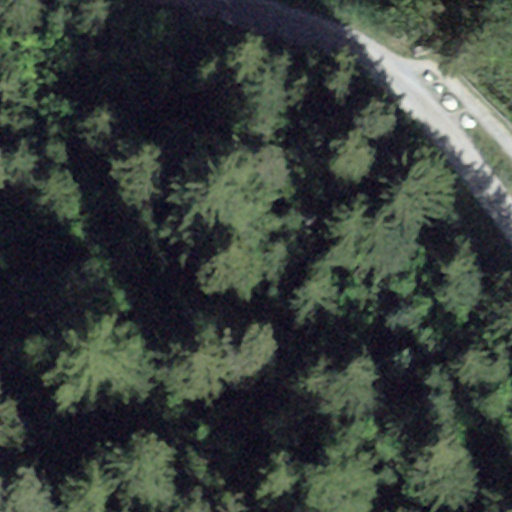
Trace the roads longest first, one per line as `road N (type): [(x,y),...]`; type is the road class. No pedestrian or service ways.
road 1 (track): [(511,222),(386,60)]
road 2 (track): [(386,60),(308,24),(225,0)]
